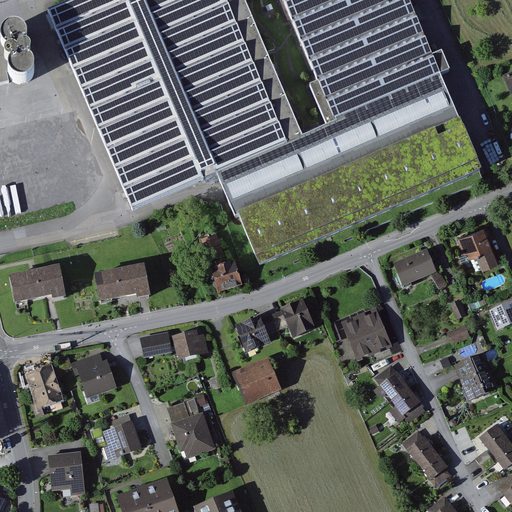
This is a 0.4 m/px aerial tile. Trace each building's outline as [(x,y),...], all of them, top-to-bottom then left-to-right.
[(81,0),(47,14),(129,212),(219,174),(258,269),(483,176),(443,78),(450,75),(442,56),(434,59),(409,0),(81,0)] [(33,53),(31,50),(28,48),(29,44),(30,39),(29,35),(26,31),(23,28),(18,27),(14,27),(10,29),(6,31),(4,35),(3,39),(3,44),(5,48),(8,51),(10,52),(8,55),(7,58),(8,62),(11,64),(12,65),(12,68),(11,70),(11,72),(11,75),(13,78),(14,80),(17,82),(19,83),(23,84),(27,84),(30,83),(34,80),(36,77),(37,74),(37,70),(36,67),(35,65),(33,62),(31,59),(33,56),(33,53)] [(0,84),(10,82),(0,42),(0,84)] [(80,115),(0,131),(0,166),(73,151),(77,169),(0,186),(0,223),(80,206),(83,217),(67,220),(73,249),(123,238),(107,163),(80,115)] [(486,228),(463,237),(477,274),(500,265),(486,228)] [(431,253),(396,266),(404,286),(439,273),(431,253)] [(242,267),(216,273),(221,293),(246,287),(242,267)] [(63,269),(12,278),(18,307),(68,298),(63,269)] [(149,269),(98,278),(104,307),(154,298),(149,269)] [(309,304),(287,311),(296,338),(318,330),(309,304)] [(511,305),(493,313),(500,333),(511,328),(511,305)] [(378,314),(344,327),(356,360),(391,347),(378,314)] [(263,318),(241,325),(250,352),(272,344),(263,318)] [(447,331),(452,344),(471,336),(466,324),(447,331)] [(204,356),(198,335),(177,342),(183,362),(204,356)] [(171,337),(144,340),(146,359),(174,356),(171,337)] [(104,357),(77,367),(89,403),(117,393),(104,357)] [(485,358),(457,368),(471,405),(499,394),(485,358)] [(241,380),(250,403),(287,390),(278,367),(241,380)] [(50,371),(29,379),(41,412),(62,405),(50,371)] [(423,405),(397,374),(382,387),(408,418),(423,405)] [(195,401),(187,403),(193,418),(200,415),(195,401)] [(183,405),(168,410),(173,425),(189,420),(183,405)] [(202,419),(175,429),(187,463),(214,453),(202,419)] [(132,425),(104,436),(114,461),(142,450),(132,425)] [(511,470),(511,444),(499,429),(484,441),(509,472),(511,470)] [(451,471),(426,440),(411,452),(436,483),(451,471)] [(83,454),(51,457),(54,491),(87,488),(83,454)] [(180,511),(169,482),(120,500),(124,511),(180,511)] [(238,511),(233,498),(200,511),(238,511)]
